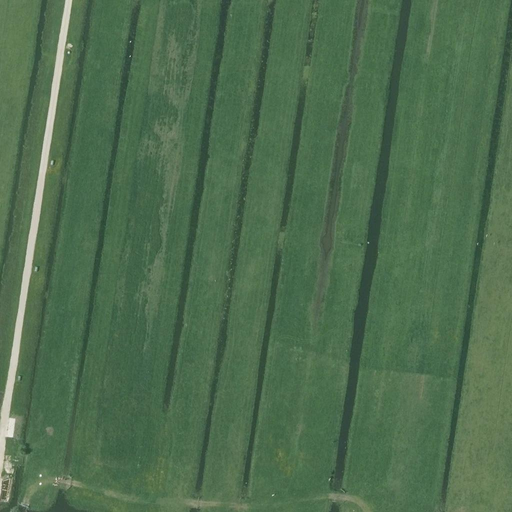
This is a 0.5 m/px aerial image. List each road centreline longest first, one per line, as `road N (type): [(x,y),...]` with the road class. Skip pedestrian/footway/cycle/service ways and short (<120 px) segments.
road 1 (track): [(69,0),(0,455)]
road 2 (track): [(366,511),(354,494),(235,507),(183,503)]
